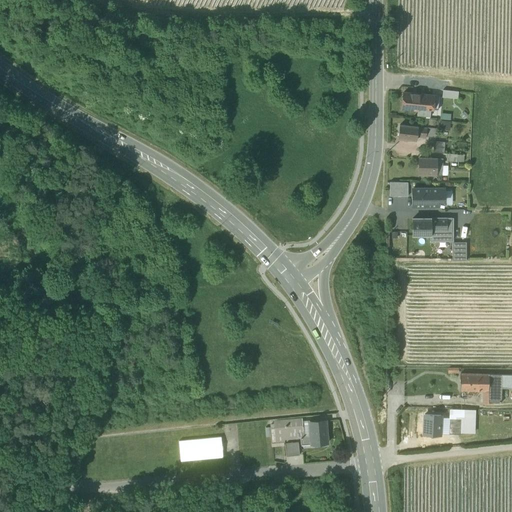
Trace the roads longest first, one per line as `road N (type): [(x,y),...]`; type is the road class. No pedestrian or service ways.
road 1 (primary): [(0,66),(209,199),(299,284)]
road 2 (unclassified): [(370,462),(75,488),(31,511)]
road 3 (secondary): [(376,0),(374,135),(363,192),(299,284)]
road 4 (primary): [(299,284),(346,369),(370,462)]
road 5 (track): [(370,462),(511,446)]
